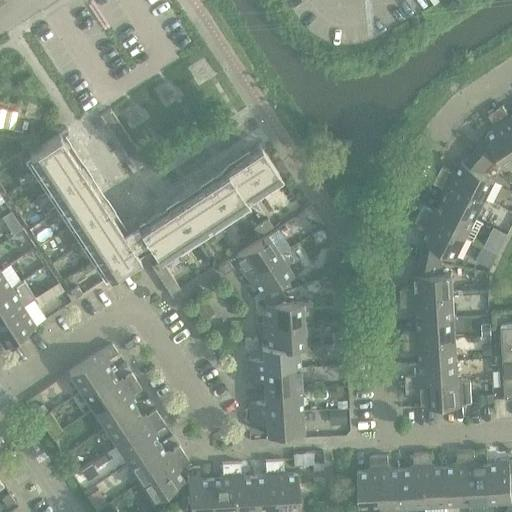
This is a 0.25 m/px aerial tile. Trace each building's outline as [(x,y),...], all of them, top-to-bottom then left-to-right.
[(503,105),(496,110),(511,134),(511,116),(510,116),(503,105)] [(99,113),(104,120),(114,114),(110,108),(102,114),(100,112),(99,113)] [(487,137),(475,150),(491,164),(498,155),(506,166),(511,161),(511,134),(496,110),(488,115),(495,125),(495,129),(485,135),(487,137)] [(114,114),(104,120),(107,125),(117,119),(114,114)] [(117,119),(107,125),(111,131),(121,124),(117,119)] [(121,124),(111,131),(114,136),(124,129),(121,124)] [(124,129),(114,136),(118,141),(128,134),(124,129)] [(29,154),(39,168),(41,172),(71,152),(59,134),(29,154)] [(128,134),(118,141),(121,146),(131,140),(128,134)] [(131,140),(121,146),(124,151),(134,145),(131,140)] [(134,145),(124,151),(128,156),(138,150),(134,145)] [(261,147),(252,153),(243,159),(261,186),(262,185),(279,174),(261,147)] [(138,150),(128,156),(131,162),(141,155),(138,150)] [(442,167),(438,174),(485,198),(495,178),(483,172),(491,164),(475,150),(464,162),(462,161),(457,171),(453,172),(442,167)] [(71,152),(41,172),(39,168),(32,173),(36,180),(44,175),(52,189),(82,169),(71,152)] [(141,155),(131,162),(136,169),(137,168),(136,166),(145,161),(141,155)] [(261,186),(243,159),(226,170),(245,200),(263,188),(262,185),(261,186)] [(52,189),(61,202),(64,206),(94,186),(82,169),(52,189)] [(245,200),(226,170),(209,181),(228,211),(245,200)] [(25,177),(30,184),(36,180),(32,173),(25,177)] [(485,198),(438,174),(434,182),(446,188),(447,191),(442,200),(475,217),(485,198)] [(228,211),(209,181),(191,193),(211,223),(207,225),(212,232),(219,227),(215,220),(228,211)] [(94,186),(64,206),(61,202),(54,207),(59,214),(66,210),(75,223),(105,203),(94,186)] [(211,223),(191,193),(174,204),(194,234),(207,225),(211,223)] [(423,205),(419,213),(465,236),(475,217),(442,200),(438,209),(434,211),(423,205)] [(75,223),(84,237),(86,240),(116,221),(105,203),(75,223)] [(194,234),(174,204),(157,215),(177,245),(173,247),(178,255),(185,250),(180,243),(194,234)] [(47,211),(52,219),(59,214),(54,207),(47,211)] [(465,236),(419,213),(415,221),(426,226),(427,230),(422,240),(424,241),(421,257),(441,262),(444,251),(455,256),(465,236)] [(157,215),(140,226),(139,227),(151,245),(159,257),(173,247),(177,245),(157,215)] [(268,219),(261,223),(266,231),(273,226),(268,219)] [(18,220),(8,227),(13,234),(23,228),(18,220)] [(122,229),(127,238),(138,254),(151,245),(139,227),(140,226),(136,220),(122,229)] [(116,221),(86,240),(84,237),(77,241),(82,249),(89,244),(98,257),(127,238),(122,229),(116,221)] [(266,231),(261,223),(253,228),(259,236),(266,231)] [(217,239),(224,234),(219,227),(212,232),(217,239)] [(241,268),(246,275),(280,253),(268,234),(237,255),(243,264),(241,268)] [(127,238),(98,257),(110,276),(139,256),(138,254),(127,238)] [(70,246),(75,253),(82,249),(77,241),(70,246)] [(483,245),(476,259),(491,267),(498,253),(484,246),(483,245)] [(182,262),(190,257),(185,250),(178,255),(182,262)] [(280,253),(246,275),(251,283),(256,283),(262,292),(264,291),(266,297),(277,293),(274,284),(292,272),(280,253)] [(401,289),(401,298),(453,295),(452,272),(439,273),(441,262),(421,257),(418,274),(415,274),(416,285),(413,288),(401,289)] [(151,264),(157,273),(166,267),(161,260),(153,265),(152,263),(151,264)] [(233,268),(228,260),(218,267),(224,274),(233,268)] [(166,267),(157,273),(161,280),(171,274),(166,267)] [(0,270),(0,294),(11,287),(0,270)] [(171,274),(161,280),(166,287),(175,281),(171,274)] [(0,320),(23,305),(33,299),(21,281),(11,287),(0,294),(0,320)] [(175,281),(166,287),(172,297),(173,296),(172,294),(180,288),(175,281)] [(489,284),(467,285),(467,294),(489,292),(489,284)] [(77,285),(70,290),(75,298),(82,293),(77,285)] [(262,317),(263,326),(303,323),(302,301),(280,302),(277,293),(266,297),(268,303),(266,303),(266,314),(262,317)] [(453,295),(401,298),(402,306),(414,306),(417,308),(418,318),(454,316),(453,295)] [(23,305),(0,320),(0,337),(5,344),(45,317),(33,299),(23,305)] [(403,332),(404,341),(456,338),(454,316),(418,318),(418,328),(416,331),(403,332)] [(303,323),(263,326),(263,335),(267,337),(268,346),(268,347),(299,345),(299,346),(305,346),(303,323)] [(491,323),(482,324),(483,335),(491,334),(491,323)] [(505,398),(511,397),(511,325),(501,326),(505,398)] [(344,330),(333,331),(333,342),(345,342),(344,330)] [(245,339),(246,348),(258,347),(257,338),(245,339)] [(456,338),(404,341),(404,349),(417,349),(420,351),(420,361),(457,359),(456,338)] [(69,372),(81,391),(112,371),(107,362),(108,359),(118,352),(112,344),(69,372)] [(492,344),(483,345),(484,355),(492,355),(492,344)] [(247,360),(248,370),(300,367),(299,346),(299,345),(268,347),(268,346),(262,346),(263,359),(247,360)] [(406,375),(406,384),(458,381),(457,359),(420,361),(421,372),(418,374),(406,375)] [(300,367),(248,370),(248,380),(264,380),(264,391),(301,388),(300,367)] [(112,371),(81,391),(93,409),(137,380),(132,373),(121,380),(118,379),(112,371)] [(137,380),(93,409),(105,427),(136,407),(130,398),(131,395),(141,388),(137,380)] [(470,380),(458,381),(406,384),(407,393),(419,392),(422,394),(423,405),(472,402),(470,380)] [(249,403),(250,413),(302,410),(301,388),(264,391),(265,402),(249,403)] [(42,405),(33,411),(38,419),(39,418),(47,413),(42,405)] [(136,407),(105,427),(117,445),(160,417),(155,409),(145,416),(141,415),(136,407)] [(346,409),(334,410),(335,424),(347,423),(346,409)] [(302,410),(250,413),(251,424),(266,423),(267,435),(304,432),(302,410)] [(160,417),(117,445),(129,463),(160,443),(154,434),(155,431),(165,424),(160,417)] [(160,443),(129,463),(141,481),(184,453),(179,445),(169,452),(165,451),(160,443)] [(474,449),(465,450),(468,501),(490,500),(488,463),(478,464),(475,461),(474,449)] [(455,465),(445,466),(447,503),(468,501),(465,450),(457,450),(457,462),(455,465)] [(106,452),(92,461),(97,468),(110,459),(106,452)] [(412,468),(402,468),(404,505),(425,504),(422,452),(413,453),(414,465),(412,468)] [(431,452),(422,452),(425,504),(426,504),(426,511),(447,511),(447,503),(445,466),(434,467),(432,464),(431,452)] [(184,453),(141,481),(153,500),(166,491),(184,480),(178,470),(179,467),(189,460),(184,453)] [(388,454),(379,455),(382,506),(404,505),(402,468),(392,469),(388,467),(388,454)] [(382,506),(379,455),(370,455),(371,467),(368,470),(358,471),(360,508),(382,506)] [(498,463),(488,463),(490,500),(511,498),(511,473),(511,472),(510,458),(500,459),(498,463)] [(283,459),(274,460),(277,509),(277,511),(298,511),(298,508),(299,508),(297,473),(286,474),(283,471),(283,459)] [(264,475),(254,476),(255,511),(277,509),(274,460),(265,460),(266,472),(264,475)] [(220,478),(210,478),(212,511),(229,511),(234,511),(231,462),(222,463),(223,475),(220,478)] [(240,462),(231,462),(234,511),(255,511),(254,476),(243,476),(240,474),(240,462)] [(324,470),(313,470),(314,485),(324,485),(324,470)] [(184,480),(166,491),(188,490),(189,511),(212,511),(210,478),(200,479),(197,475),(188,476),(188,480),(184,480)] [(97,488),(86,495),(96,510),(107,502),(97,488)] [(10,493),(2,499),(6,506),(14,501),(10,493)]
